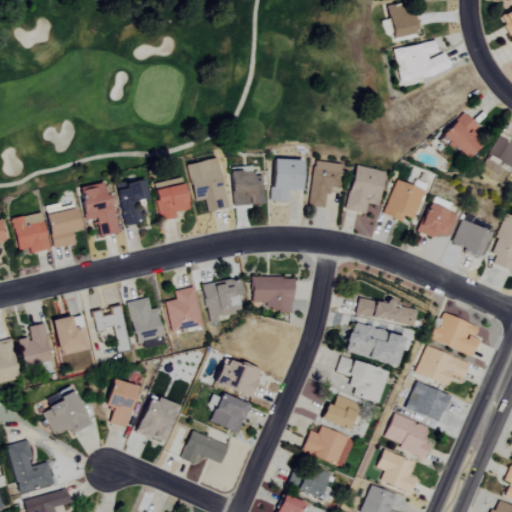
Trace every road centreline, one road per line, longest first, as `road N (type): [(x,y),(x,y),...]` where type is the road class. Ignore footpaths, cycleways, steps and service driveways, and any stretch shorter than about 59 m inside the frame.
road 1 (residential): [(511,310),(327,241),(262,239),(0,297)]
road 2 (residential): [(234,511),(290,390),(319,300),(327,241)]
road 3 (tertiary): [(443,511),(511,349)]
